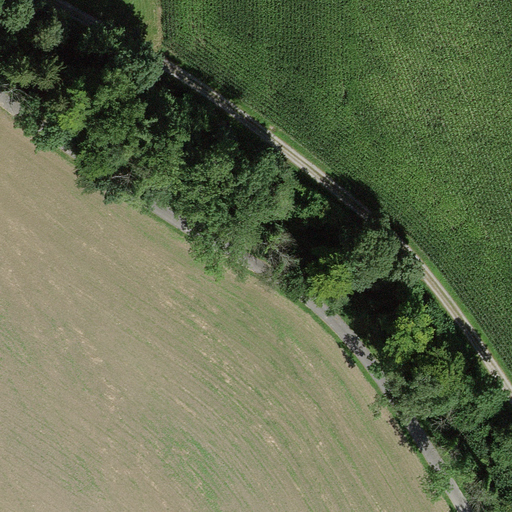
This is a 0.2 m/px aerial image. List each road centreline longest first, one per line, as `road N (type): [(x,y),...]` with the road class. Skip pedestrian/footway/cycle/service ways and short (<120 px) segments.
road 1 (residential): [(468,511),(385,380),(324,310),(0,96)]
road 2 (track): [(54,0),(155,56),(370,211),(449,296),(511,388)]
